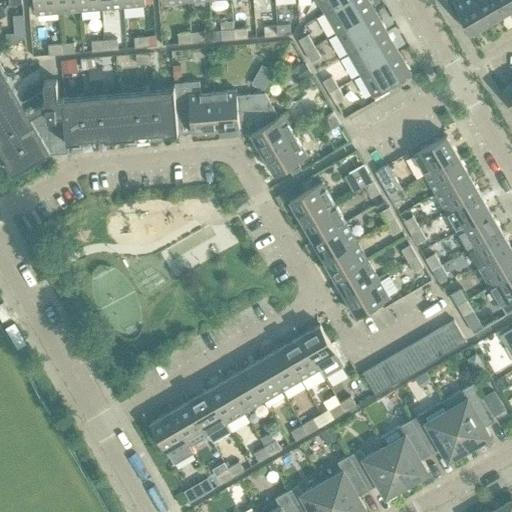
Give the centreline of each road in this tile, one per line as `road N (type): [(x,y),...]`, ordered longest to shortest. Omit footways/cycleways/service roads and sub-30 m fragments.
road 1 (residential): [(102,424),(289,315),(306,302),(307,281),(231,154),(78,169),(0,216)]
road 2 (residential): [(102,424),(0,248)]
road 3 (residential): [(511,171),(414,0)]
